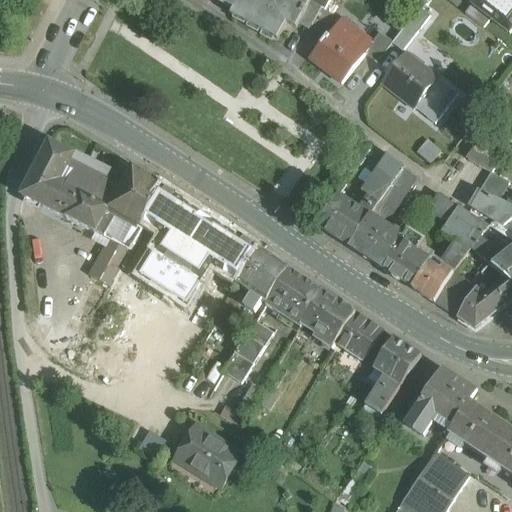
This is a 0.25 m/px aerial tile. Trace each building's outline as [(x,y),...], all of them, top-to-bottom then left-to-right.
[(217,0),(235,9),(232,16),(278,41),(287,24),(297,30),(299,26),(311,3),(322,9),(326,11),(331,0),(217,0)] [(511,33),(511,0),(477,0),(472,6),(510,35),(511,33)] [(311,3),(299,26),(310,32),(322,9),(311,3)] [(394,44),(393,45),(404,53),(431,18),(420,10),(394,44)] [(374,45),(344,20),(330,37),(311,60),(323,69),(328,64),(332,68),(330,71),(344,82),(342,84),(343,85),(367,55),(375,45),(374,45)] [(382,35),(374,45),(375,45),(367,55),(378,64),(393,45),(394,44),(382,35)] [(435,82),(407,59),(409,57),(407,56),(382,88),(383,89),(385,87),(402,100),(400,102),(402,103),(403,102),(413,110),(413,111),(414,113),(416,110),(440,81),(438,79),(435,82)] [(440,81),(416,110),(435,125),(459,96),(440,81)] [(507,157),(482,143),(469,162),(492,175),(493,175),(507,157)] [(53,213),(84,160),(52,144),(24,198),(53,213)] [(389,156),(364,193),(370,197),(361,210),(371,217),(372,216),(395,183),(404,170),(406,168),(389,156)] [(84,160),(53,213),(81,227),(108,181),(112,174),(84,160)] [(417,180),(404,170),(395,183),(408,193),(417,180)] [(108,181),(81,227),(108,241),(116,246),(109,259),(124,267),(134,249),(144,233),(141,231),(165,191),(135,171),(123,190),(108,181)] [(493,175),(492,175),(481,193),(500,203),(511,185),(493,175)] [(481,193),(456,181),(447,193),(511,233),(511,208),(500,203),(481,193)] [(395,183),(372,216),(380,221),(393,215),(408,193),(395,183)] [(361,210),(340,196),(318,228),(350,249),(371,217),(361,210)] [(459,208),(440,196),(431,209),(451,222),(459,208)] [(490,228),(459,208),(451,222),(444,234),(457,243),(472,252),(481,240),(490,228)] [(380,221),(372,216),(371,217),(350,249),(383,270),(405,236),(397,231),(396,232),(380,221)] [(427,243),(409,231),(383,270),(413,290),(430,264),(432,261),(420,254),(427,243)] [(505,260),(481,240),(473,251),(490,266),(494,269),(505,260)] [(116,246),(108,241),(89,275),(112,288),(124,267),(109,259),(116,246)] [(457,243),(444,263),(457,271),(465,261),(472,252),(457,243)] [(289,271),(258,251),(237,284),(253,295),(268,305),(289,271)] [(490,266),(473,251),(472,252),(465,261),(482,275),(490,266)] [(511,254),(505,260),(494,269),(502,275),(511,283),(511,254)] [(442,272),(430,264),(413,290),(435,305),(444,291),(454,275),(457,271),(444,263),(444,268),(442,272)] [(323,294),(289,271),(268,305),(267,307),(301,330),(303,327),(323,294)] [(478,291),(454,275),(444,291),(468,307),(478,291)] [(468,307),(460,321),(472,329),(480,329),(511,303),(511,283),(502,275),(492,284),(487,277),(478,291),(468,307)] [(468,307),(444,291),(435,305),(460,321),(468,307)] [(357,316),(323,294),(303,327),(318,336),(316,341),(334,352),(338,347),(357,316)] [(268,305),(253,295),(239,316),(249,323),(258,311),(262,314),(267,307),(268,305)] [(84,338),(38,314),(24,314),(26,349),(66,369),(84,339),(84,338)] [(384,333),(357,316),(338,347),(364,364),(384,333)] [(256,324),(224,374),(242,386),(274,335),(256,324)] [(422,358),(396,340),(376,372),(386,378),(367,407),(383,418),(422,358)] [(128,363),(112,393),(134,404),(150,375),(128,363)] [(477,394),(444,372),(408,427),(424,437),(437,418),(454,429),(470,404),(477,394)] [(449,436),(498,468),(511,446),(511,430),(470,404),(454,429),(449,436)] [(245,419),(227,408),(221,418),(240,428),(245,419)] [(243,457),(196,428),(176,461),(203,478),(201,480),(221,492),(243,457)] [(511,446),(498,468),(511,477),(511,446)] [(491,492),(436,456),(426,471),(446,484),(481,507),(491,492)] [(317,477),(305,467),(299,477),(311,486),(317,477)] [(446,484),(426,471),(413,490),(427,500),(434,504),(446,484)] [(418,511),(427,500),(413,490),(400,511),(399,511),(418,511)]
